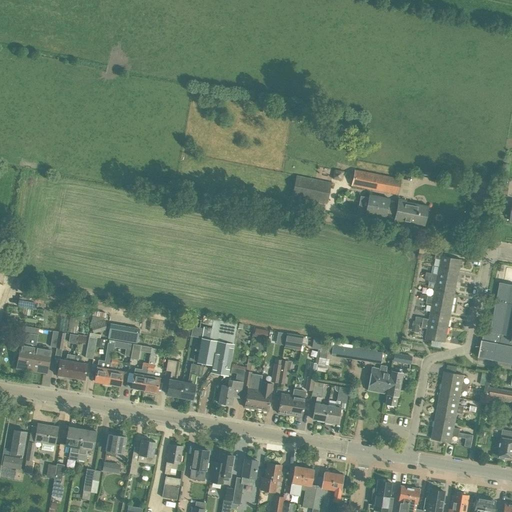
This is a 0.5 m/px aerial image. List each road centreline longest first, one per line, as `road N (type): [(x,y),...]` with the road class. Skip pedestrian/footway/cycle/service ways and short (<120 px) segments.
road 1 (tertiary): [(362,453),(0,389)]
road 2 (residential): [(412,461),(426,370),(472,336),(489,252),(511,252)]
